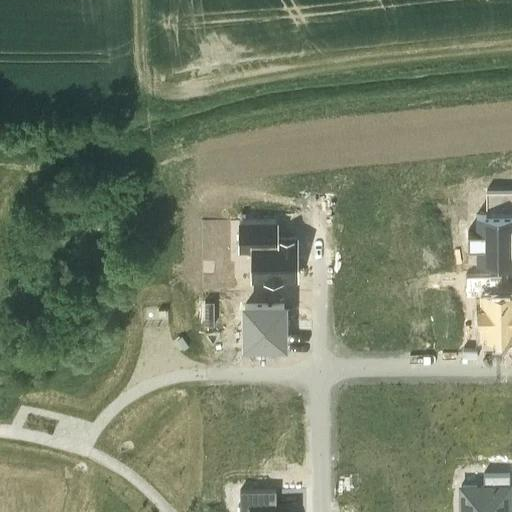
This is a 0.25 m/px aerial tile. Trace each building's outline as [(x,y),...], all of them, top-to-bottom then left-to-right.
[(511,190),(487,191),(487,215),(511,214),(511,190)] [(511,260),(511,214),(487,215),(478,215),(478,231),(469,231),(469,245),(478,245),(478,261),(511,260)] [(254,240),(276,239),(276,221),(241,221),(241,247),(255,247),(254,240)] [(255,247),(255,275),(295,274),(294,239),(276,239),(254,240),(255,247)] [(483,294),(501,294),(501,275),(466,275),(466,295),(483,294)] [(511,334),(511,294),(501,294),(483,294),(483,335),(511,334)] [(246,304),(246,343),(284,343),(284,303),(246,304)] [(461,511),(511,511),(511,508),(509,509),(508,485),(461,486),(461,511)] [(275,511),(276,490),(240,490),(240,511),(275,511)]
